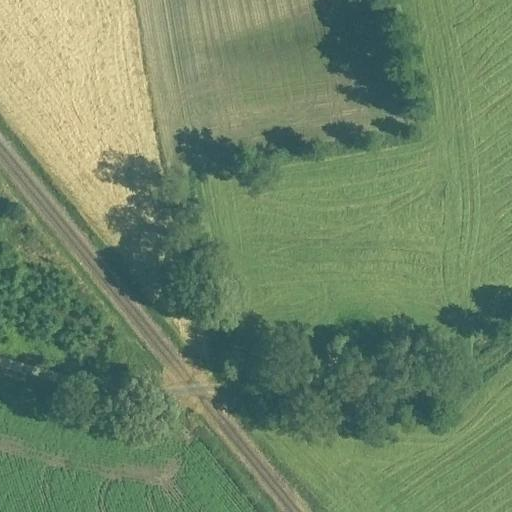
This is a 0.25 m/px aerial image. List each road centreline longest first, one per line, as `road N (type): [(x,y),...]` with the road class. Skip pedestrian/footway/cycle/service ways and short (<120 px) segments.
road 1 (track): [(213,393),(473,363),(511,331)]
road 2 (residential): [(0,359),(80,385),(213,393)]
